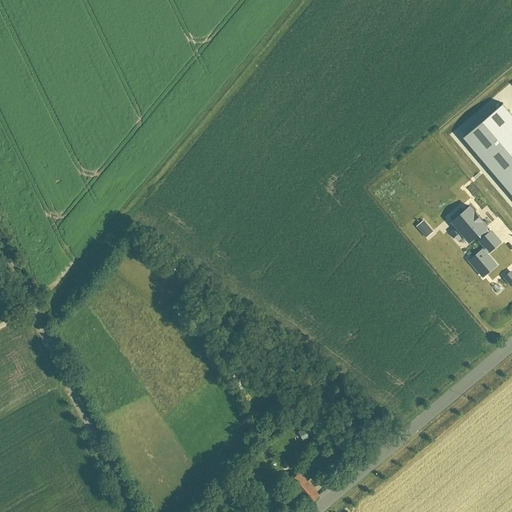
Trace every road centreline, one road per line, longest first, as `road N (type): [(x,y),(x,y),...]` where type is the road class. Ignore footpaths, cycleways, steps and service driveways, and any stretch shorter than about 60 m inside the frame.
road 1 (residential): [(0,239),(135,511)]
road 2 (residential): [(317,511),(511,345)]
